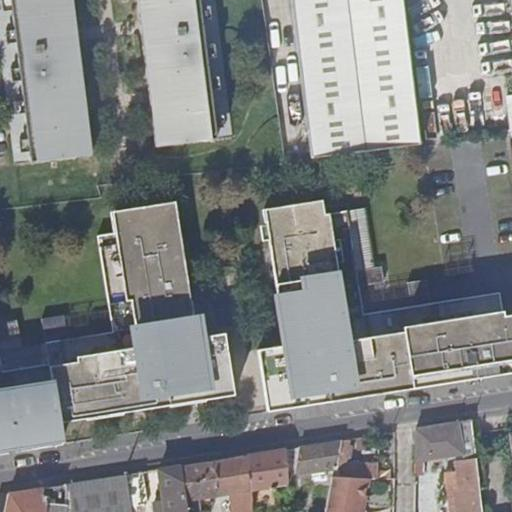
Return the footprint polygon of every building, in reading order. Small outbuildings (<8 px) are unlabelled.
[(0,0),(0,75),(11,165),(88,156),(68,0),(0,0)] [(134,0),(154,148),(230,138),(212,0),(134,0)] [(419,147),(400,0),(288,0),(304,131),(308,160),(419,147)] [(308,160),(304,131),(278,134),(283,164),(308,160)] [(256,352),(266,414),(348,400),(511,375),(511,316),(502,318),(498,294),(429,305),(410,308),(362,316),(357,288),(382,283),(380,268),(355,272),(345,212),(323,216),(320,202),(262,211),(284,348),(256,352)] [(0,455),(60,446),(57,425),(233,397),(223,335),(195,340),(174,204),(111,214),(114,236),(92,239),(107,336),(62,343),(58,319),(36,322),(43,368),(0,374),(0,455)] [(407,284),(410,308),(429,305),(425,281),(407,284)] [(0,326),(0,344),(16,342),(13,325),(0,326)] [(460,455),(456,424),(414,431),(414,463),(432,459),(432,465),(439,464),(439,458),(460,455)] [(345,468),(350,441),(340,442),(336,468),(345,468)] [(336,468),(340,442),(298,449),(292,474),(291,490),(309,493),(311,483),(326,481),(324,472),(333,472),(331,481),(332,481),(367,481),(369,481),(369,467),(345,468),(336,468)] [(285,487),(284,452),(244,458),(248,492),(285,487)] [(248,492),(244,458),(177,468),(183,511),(191,511),(190,501),(241,494),(242,502),(248,502),(248,492)] [(479,511),(474,460),(454,462),(458,488),(453,488),(455,511),(479,511)] [(381,481),(381,467),(369,467),(369,481),(381,481)] [(183,511),(177,468),(157,471),(163,503),(153,505),(154,511),(183,511)] [(129,511),(133,511),(146,510),(143,473),(124,476),(129,511)] [(129,511),(124,476),(61,486),(63,499),(60,511),(129,511)] [(361,511),(367,481),(332,481),(326,511),(361,511)] [(60,511),(63,499),(61,486),(8,494),(4,511),(60,511)]
